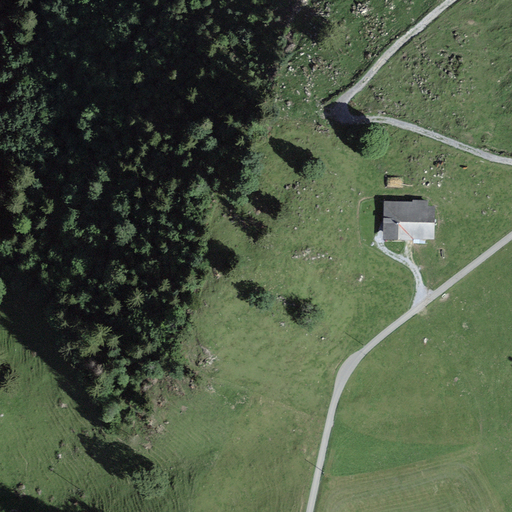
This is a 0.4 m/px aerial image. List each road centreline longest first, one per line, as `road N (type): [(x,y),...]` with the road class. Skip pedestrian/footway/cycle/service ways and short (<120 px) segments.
road 1 (track): [(511,235),(354,363),(338,389),(309,511)]
road 2 (track): [(452,0),(344,100),(343,114),(389,120),(511,161)]
